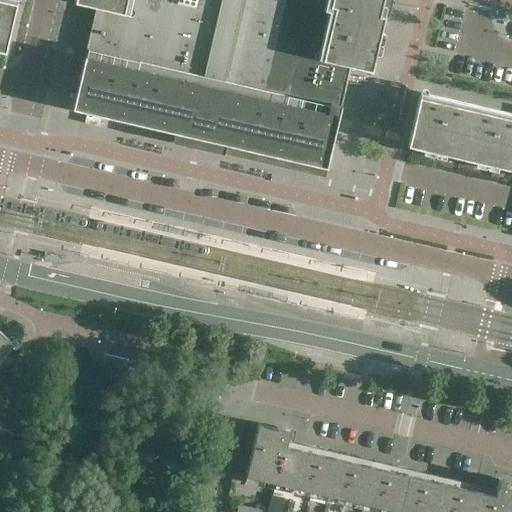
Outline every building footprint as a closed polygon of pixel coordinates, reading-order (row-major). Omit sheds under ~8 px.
[(0,0),(0,47),(6,48),(16,4),(0,0)] [(265,98),(268,87),(288,0),(301,0),(334,8),(322,60),(371,71),(383,16),(388,17),(392,0),(74,0),(74,2),(95,7),(72,109),(174,133),(177,130),(179,128),(183,126),(186,124),(190,123),(194,123),(198,123),(202,123),(206,124),(209,126),(213,128),(215,130),(218,133),(219,135),(220,137),(222,140),(223,143),(223,144),(326,168),(338,115),(331,113),(334,102),(300,94),(298,106),(265,98)] [(330,80),(345,83),(348,70),(333,67),(330,80)] [(511,113),(420,92),(419,97),(418,97),(408,142),(407,146),(511,170),(511,113)] [(0,350),(10,340),(0,331),(0,350)] [(511,511),(511,498),(507,497),(511,481),(497,478),(494,494),(285,446),(288,429),(275,426),(275,428),(257,424),(244,475),(403,511),(511,511)] [(272,495),(270,504),(282,507),(284,498),(272,495)]
